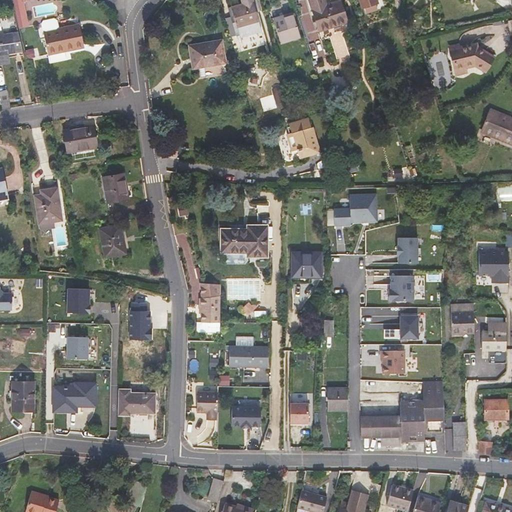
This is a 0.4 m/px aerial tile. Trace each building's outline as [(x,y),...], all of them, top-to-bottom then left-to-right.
[(29,0),(14,0),(21,29),(29,27),(24,2),(29,0)] [(240,37),(262,30),(252,0),(241,0),(243,3),(231,7),(233,15),(230,16),(236,35),(239,34),(240,37)] [(347,22),(340,0),(312,9),(319,31),(347,22)] [(300,37),(293,16),(281,19),(281,17),(274,19),(281,44),(300,37)] [(84,44),(80,24),(59,29),(57,20),(54,18),(44,20),(41,23),(48,55),(66,51),(65,48),(84,44)] [(23,51),(19,33),(3,35),(0,35),(0,64),(10,63),(8,53),(23,51)] [(225,62),(222,40),(190,46),(193,68),(225,62)] [(485,71),(493,57),(483,51),(482,53),(478,50),(477,47),(476,44),(461,48),(451,50),(455,70),(467,67),(475,65),(485,71)] [(10,109),(8,95),(0,97),(3,110),(10,109)] [(511,117),(490,109),(480,132),(511,144),(511,117)] [(311,127),(308,118),(289,124),(292,132),(287,133),(292,150),(300,148),(302,156),(319,151),(312,126),(311,127)] [(378,127),(377,121),(373,119),(368,122),(368,127),(373,130),(378,127)] [(97,147),(93,126),(64,131),(68,152),(97,147)] [(358,170),(355,162),(346,166),(348,173),(358,170)] [(0,200),(9,199),(3,168),(0,168),(0,200)] [(127,199),(125,187),(127,187),(124,173),(103,177),(108,202),(127,199)] [(179,184),(181,176),(172,174),(171,183),(179,184)] [(61,219),(57,189),(45,190),(46,194),(42,195),(35,196),(39,223),(54,220),(61,219)] [(334,209),(335,226),(351,225),(351,222),(378,222),(377,194),(350,195),(350,208),(334,209)] [(55,227),(54,220),(39,223),(40,229),(55,227)] [(124,254),(121,239),(123,238),(120,224),(99,229),(105,257),(124,254)] [(267,256),(267,226),(248,226),(248,230),(222,230),(222,252),(248,252),(248,256),(267,256)] [(417,238),(398,238),(398,245),(397,245),(397,255),(399,255),(399,263),(418,263),(417,238)] [(492,282),(508,283),(508,252),(479,251),(479,275),(492,275),(492,282)] [(322,277),(322,252),(292,252),(291,278),(322,277)] [(414,276),(391,276),(391,289),(389,289),(389,301),(414,301),(414,276)] [(0,281),(0,309),(13,309),(12,293),(4,293),(0,290),(0,281)] [(220,322),(221,284),(203,283),(206,297),(202,297),(200,298),(200,310),(202,310),(202,322),(197,322),(197,332),(217,332),(217,331),(220,331),(220,323),(220,322)] [(89,288),(67,288),(66,312),(89,312),(89,288)] [(130,339),(152,340),(153,328),(149,303),(146,301),(146,297),(137,295),(130,302),(130,339)] [(475,333),(474,304),(450,305),(452,334),(475,333)] [(418,316),(401,316),(401,329),(384,329),(384,338),(418,338),(418,316)] [(507,346),(506,332),(506,318),(491,317),(491,331),(482,331),(482,350),(489,350),(489,356),(506,356),(507,346)] [(333,336),(333,320),(325,320),(325,337),(333,336)] [(89,358),(90,337),(66,337),(66,358),(89,358)] [(269,345),(230,346),(231,366),(240,366),(240,364),(251,363),(251,365),(270,365),(269,345)] [(383,359),(383,373),(407,373),(407,351),(381,351),(381,359),(383,359)] [(465,364),(476,364),(476,353),(464,353),(465,364)] [(34,411),(34,382),(13,381),(12,411),(34,411)] [(400,401),(401,416),(401,437),(401,441),(416,440),(425,440),(424,433),(445,432),(445,429),(444,422),(443,382),(423,382),(423,401),(400,401)] [(77,384),(77,387),(54,387),(54,411),(76,411),(78,405),(96,407),(95,385),(77,384)] [(348,411),(348,387),(328,388),(327,411),(348,411)] [(156,414),(156,393),(131,392),(131,389),(118,389),(118,416),(131,416),(131,413),(156,414)] [(218,413),(219,391),(198,391),(197,412),(207,413),(207,420),(217,420),(217,413),(218,413)] [(510,421),(510,399),(484,399),(484,421),(510,421)] [(291,423),(309,423),(309,403),(291,403),(291,423)] [(234,409),(232,409),(232,425),(242,426),(242,428),(252,428),(252,426),(261,426),(261,407),(248,407),(248,409),(243,409),(241,407),(236,407),(234,409)] [(401,437),(401,416),(360,417),(361,437),(367,437),(401,437)] [(467,450),(466,421),(453,422),(453,429),(453,451),(467,450)] [(491,455),(492,441),(479,441),(479,454),(491,455)] [(218,501),(224,481),(214,478),(209,499),(218,501)] [(141,507),(147,484),(136,480),(130,479),(123,501),(129,503),(141,507)] [(408,511),(414,490),(393,484),(387,505),(397,508),(396,511),(405,511),(406,511),(408,511)] [(328,494),(303,487),(298,505),(323,511),(328,494)] [(56,511),(61,499),(32,491),(26,511),(25,511),(56,511)] [(369,511),(364,510),(368,496),(353,492),(349,506),(343,504),(340,511),(369,511)] [(438,511),(441,503),(418,497),(413,511),(438,511)] [(467,511),(469,506),(451,500),(447,511),(467,511)] [(511,511),(511,509),(506,508),(507,506),(494,502),(493,504),(486,502),(482,511),(511,511)] [(236,506),(225,503),(222,511),(252,511),(254,509),(243,505),(242,508),(236,506)]
